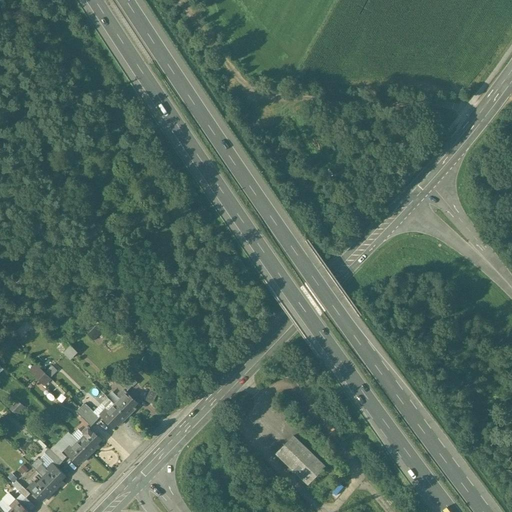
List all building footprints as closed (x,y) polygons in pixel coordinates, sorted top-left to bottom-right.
[(11,290),(2,277),(0,278),(0,290),(4,296),(11,290)] [(99,335),(110,321),(104,316),(92,329),(99,335)] [(71,347),(64,354),(69,360),(76,352),(71,347)] [(51,365),(45,370),(50,377),(56,371),(51,365)] [(50,379),(44,373),(37,380),(43,386),(50,379)] [(132,387),(120,376),(116,380),(127,391),(132,387)] [(48,388),(47,398),(59,398),(59,388),(48,388)] [(137,404),(124,391),(117,397),(120,400),(114,406),(126,418),(135,410),(133,408),(137,404)] [(8,407),(15,414),(26,403),(20,396),(8,407)] [(339,430),(314,398),(309,403),(333,434),(339,430)] [(98,419),(84,405),(80,409),(95,423),(98,419)] [(114,406),(108,412),(106,409),(99,416),(112,429),(116,425),(118,426),(126,418),(114,406)] [(95,423),(80,409),(76,412),(91,427),(95,423)] [(88,428),(81,434),(84,437),(78,443),(90,455),(98,447),(97,445),(101,440),(88,428)] [(326,468),(293,437),(276,455),(309,486),(326,468)] [(78,443),(72,449),(69,446),(63,453),(76,466),(80,461),(82,463),(90,455),(78,443)] [(66,459),(57,450),(54,447),(49,451),(62,463),(66,459)] [(62,463),(49,451),(45,455),(46,456),(58,467),(62,463)] [(58,467),(46,456),(40,462),(43,464),(41,466),(45,471),(52,464),(56,469),(58,467)] [(40,462),(38,460),(31,467),(43,479),(48,473),(45,471),(41,466),(43,464),(40,462)] [(52,464),(45,471),(48,473),(43,479),(42,480),(54,492),(62,484),(61,482),(65,477),(56,469),(52,464)] [(21,465),(15,470),(20,475),(26,470),(21,465)] [(54,492),(42,480),(36,486),(33,483),(27,490),(40,503),(44,498),(46,500),(54,492)] [(29,495),(21,487),(17,492),(25,500),(29,495)] [(19,505),(8,495),(2,501),(11,510),(9,511),(28,511),(21,504),(19,505)] [(25,500),(21,504),(28,511),(30,511),(34,509),(25,500)]
